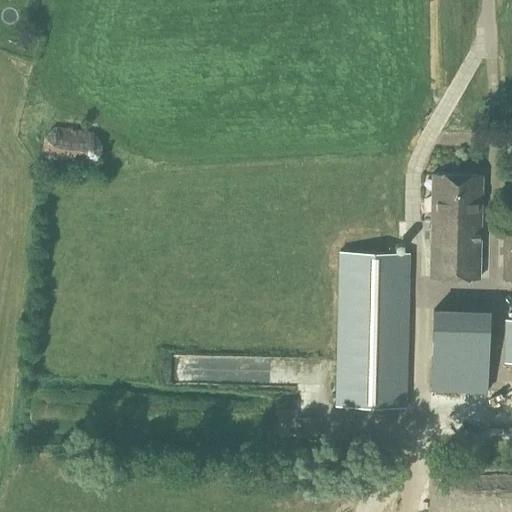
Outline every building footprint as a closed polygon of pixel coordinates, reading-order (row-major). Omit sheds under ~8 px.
[(90,167),(95,162),(100,158),(102,144),(95,134),(54,128),(44,135),(42,148),(50,163),(90,167)] [(481,174),(433,172),(430,278),(479,280),(481,174)] [(511,222),(503,222),(502,281),(511,281),(511,222)] [(410,253),(339,251),(335,406),(406,408),(410,253)] [(489,309),(433,308),(430,391),(487,393),(489,309)]
